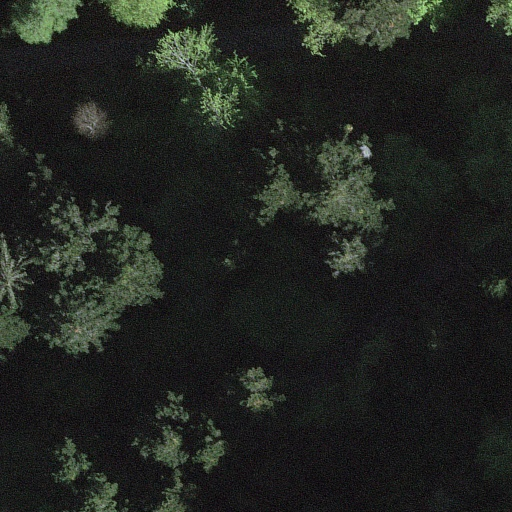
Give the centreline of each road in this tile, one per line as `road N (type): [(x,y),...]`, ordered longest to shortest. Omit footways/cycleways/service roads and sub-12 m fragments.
road 1 (track): [(511,23),(0,59)]
road 2 (track): [(209,511),(307,391),(383,317),(511,221)]
